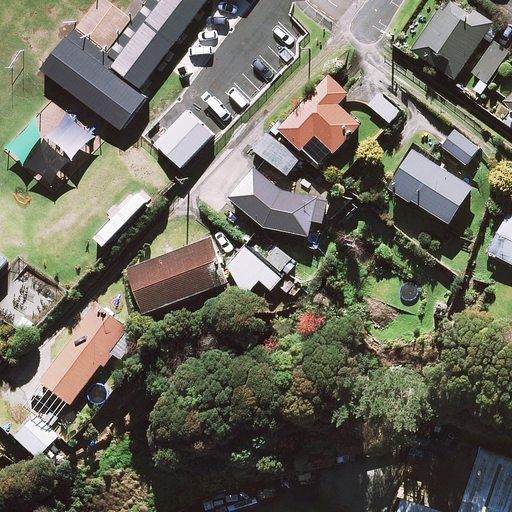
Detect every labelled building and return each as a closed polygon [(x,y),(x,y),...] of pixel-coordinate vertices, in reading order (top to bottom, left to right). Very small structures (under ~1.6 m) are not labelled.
[(196,0),(147,0),(114,43),(145,67),(196,0)] [(499,32),(450,0),(449,0),(414,53),(457,82),(486,38),(492,42),(499,32)] [(144,77),(65,16),(39,51),(118,111),(144,77)] [(509,53),(494,44),(474,75),(489,85),(509,53)] [(329,76),(318,89),(280,129),(304,151),(318,137),(337,154),(362,127),(341,107),(351,95),(329,76)] [(402,113),(380,94),(370,106),(392,125),(402,113)] [(101,125),(86,111),(75,121),(90,136),(101,125)] [(302,157),(269,133),(256,151),(290,175),(302,157)] [(480,151),(459,134),(446,150),(468,166),(480,151)] [(415,207),(417,204),(452,226),(475,189),(414,151),(395,183),(389,191),(415,207)] [(291,194),(255,166),(231,197),(268,227),(312,237),(316,221),(326,223),(331,204),(291,194)] [(511,214),(511,215),(492,251),(511,262),(511,214)] [(231,282),(215,238),(130,270),(147,314),(231,282)] [(248,297),(262,280),(273,290),(285,276),(247,244),(238,255),(229,265),(248,297)] [(293,259),(277,248),(273,254),(269,260),(284,271),(293,259)] [(142,338),(96,306),(41,385),(73,407),(102,366),(105,368),(116,353),(126,360),(142,338)] [(58,439),(34,419),(16,440),(39,460),(58,439)] [(511,511),(511,436),(491,429),(467,504),(404,484),(395,511),(511,511)]
